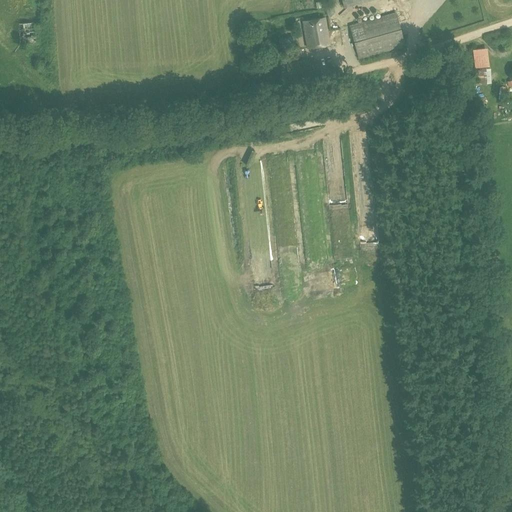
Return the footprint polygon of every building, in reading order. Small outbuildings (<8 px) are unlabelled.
[(350,26),(358,59),(406,45),(396,12),(364,21),(364,22),(350,26)] [(303,22),(307,48),(329,44),(325,18),(303,22)] [(18,23),(20,44),(37,42),(35,22),(18,23)] [(475,70),(478,69),(478,68),(490,68),(490,67),(493,67),(492,59),(487,60),(486,47),(472,50),(475,70)] [(265,63),(276,61),(275,55),(272,55),(264,56),(265,63)] [(286,62),(289,79),(290,80),(313,76),(310,58),(286,62)] [(289,79),(286,62),(280,63),(282,81),(289,79)] [(478,68),(478,69),(479,83),(491,82),(490,68),(478,68)]
